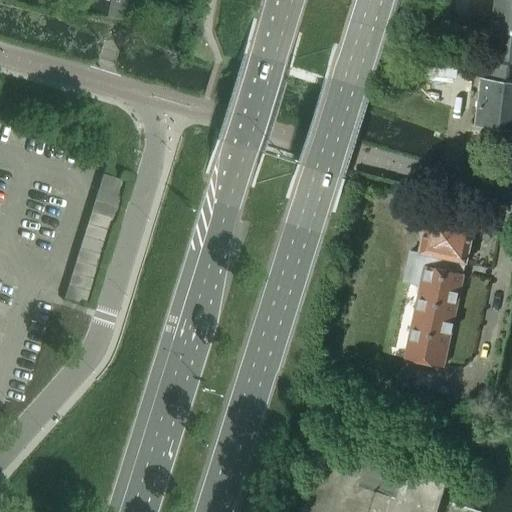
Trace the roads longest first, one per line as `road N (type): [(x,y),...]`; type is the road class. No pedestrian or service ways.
road 1 (primary): [(212,511),(374,0)]
road 2 (primary): [(282,27),(131,511)]
road 3 (unclassified): [(0,460),(97,344),(169,100)]
road 4 (residential): [(511,195),(232,117)]
road 5 (residential): [(169,100),(0,53)]
